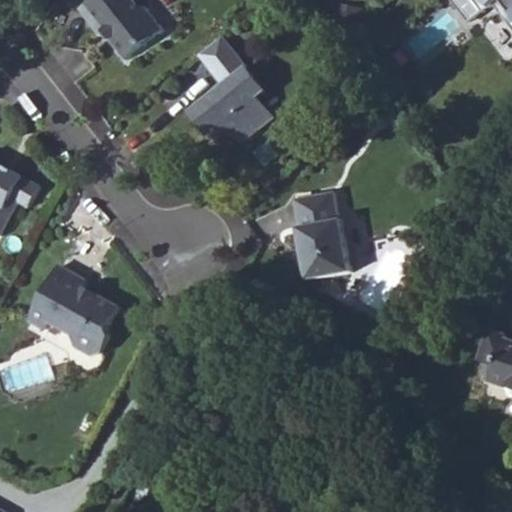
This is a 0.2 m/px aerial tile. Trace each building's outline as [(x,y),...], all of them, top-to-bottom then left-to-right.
[(83,0),(80,2),(102,35),(110,29),(116,37),(113,40),(129,60),(166,32),(148,9),(142,7),(136,1),(137,0),(83,0)] [(484,14),(473,0),(451,0),(470,24),(484,14)] [(511,0),(473,0),(484,14),(495,5),(511,27),(511,0)] [(201,55),(226,89),(194,113),(212,135),(218,131),(250,136),(273,118),(257,97),(265,91),(225,38),(201,55)] [(382,108),(390,118),(406,106),(398,95),(382,108)] [(0,236),(1,237),(20,202),(31,208),(43,188),(0,164),(0,236)] [(297,198),(303,227),(299,228),(310,280),(355,271),(344,219),(341,219),(335,190),(297,198)] [(31,321),(45,329),(50,321),(75,336),(79,349),(89,355),(103,352),(111,337),(109,328),(121,306),(83,285),(86,280),(62,266),(31,321)] [(499,367),(509,338),(511,334),(492,327),(480,360),(499,367)] [(499,367),(493,382),(511,388),(511,338),(509,338),(499,367)]
